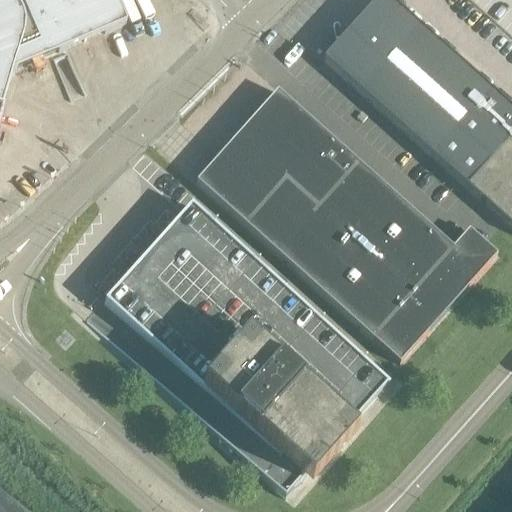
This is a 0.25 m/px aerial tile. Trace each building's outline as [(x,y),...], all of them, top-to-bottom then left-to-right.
[(0,0),(0,131),(1,127),(0,126),(0,115),(12,76),(33,67),(36,75),(46,71),(43,62),(126,26),(114,0),(0,0)] [(379,0),(324,62),(511,231),(511,113),(385,0),(379,0)] [(452,252),(277,95),(196,185),(399,368),(497,259),(468,234),(452,252)] [(106,303),(105,302),(86,323),(233,454),(284,500),(388,384),(189,207),(187,209),(189,211),(115,293),(106,303)] [(0,511),(16,511),(0,497),(0,511)]
